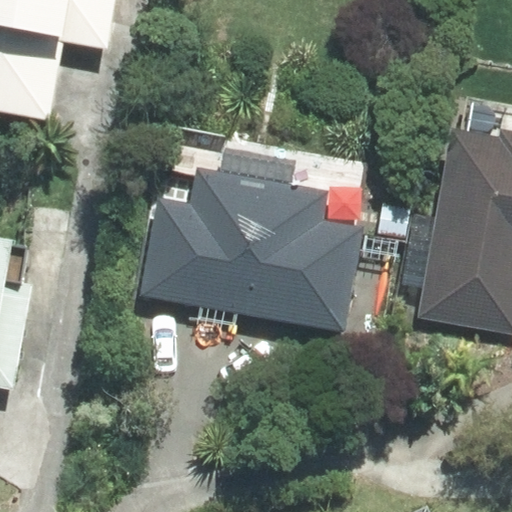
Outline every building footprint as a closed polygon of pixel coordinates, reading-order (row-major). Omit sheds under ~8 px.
[(0,0),(0,110),(41,117),(53,41),(101,49),(108,0),(0,0)] [(424,311),(508,326),(511,300),(511,151),(451,141),(424,311)] [(135,297),(198,308),(196,321),(298,340),(301,325),(339,331),(356,230),(316,223),(321,190),(291,185),(295,169),(217,156),(214,172),(194,169),(187,206),(151,201),(135,297)] [(406,209),(379,204),(373,234),(400,239),(406,209)] [(0,290),(0,389),(6,390),(23,295),(0,290)]
